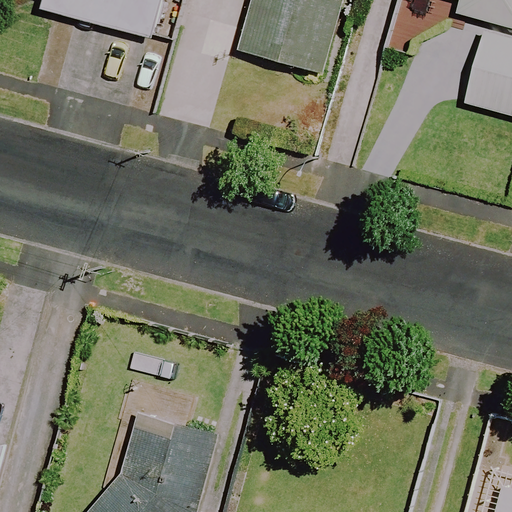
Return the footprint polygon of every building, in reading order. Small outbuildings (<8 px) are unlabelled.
[(51,0),(48,13),(156,40),(165,0),(51,0)] [(349,0),(262,0),(248,56),(330,76),(349,0)] [(511,0),(457,0),(465,2),(461,17),(511,30),(511,0)] [(203,511),(213,430),(141,422),(135,478),(107,511),(203,511)] [(0,484),(9,451),(0,448),(0,484)] [(511,511),(511,490),(507,489),(501,511),(511,511)]
